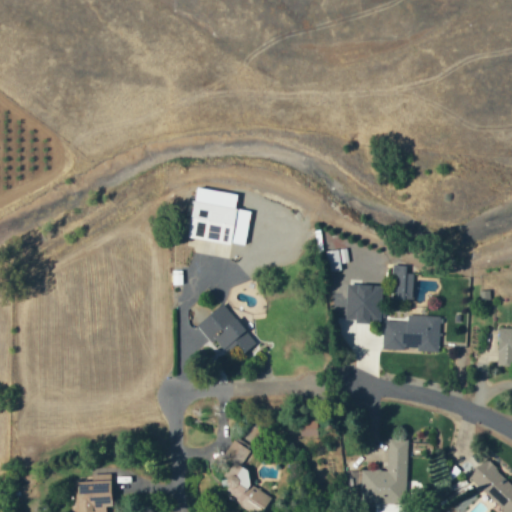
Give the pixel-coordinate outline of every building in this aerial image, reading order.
[(237,194),(195,188),(188,238),(231,244),(230,250),(244,252),(250,211),(235,209),(237,194)] [(340,262),(347,262),(346,249),(326,251),(328,271),(341,270),(340,262)] [(412,300),(413,274),(406,273),(406,265),(394,265),(393,299),(412,300)] [(381,285),(346,284),(345,321),(380,322),(381,285)] [(439,350),(439,316),(407,315),(407,322),(383,321),(382,349),(439,350)] [(256,343),(236,318),(213,336),(226,352),(237,343),(244,352),(256,343)] [(317,420),(299,420),(299,435),(317,435),(317,420)] [(407,440),(386,439),(386,471),(360,470),(360,503),(405,504),(407,440)] [(251,511),(261,511),(271,497),(247,482),(252,473),(244,468),(253,452),(233,440),(221,460),(230,466),(216,490),(251,511)] [(469,478),(503,509),(500,511),(511,511),(511,484),(485,460),(469,478)] [(73,482),(74,511),(111,511),(111,481),(73,482)]
